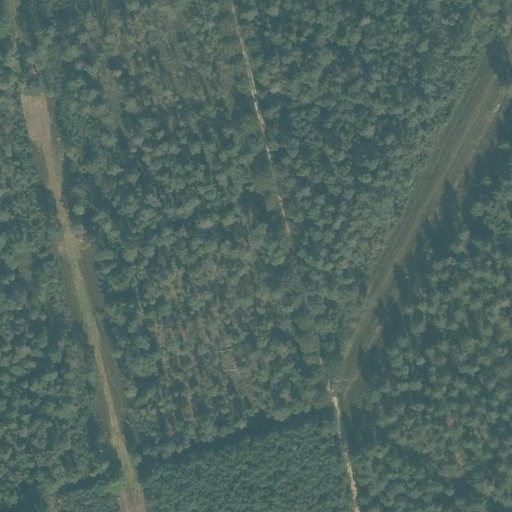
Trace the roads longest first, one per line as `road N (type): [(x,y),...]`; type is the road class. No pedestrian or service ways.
road 1 (track): [(327,385),(228,0)]
road 2 (track): [(360,511),(327,385)]
